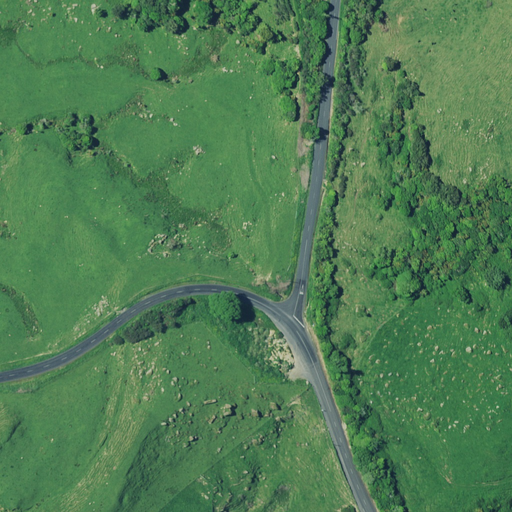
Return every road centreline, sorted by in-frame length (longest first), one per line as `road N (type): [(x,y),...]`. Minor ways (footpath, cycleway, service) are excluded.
road 1 (tertiary): [(297,323),(250,294),(184,288),(139,305),(56,359),(0,371)]
road 2 (unclassified): [(297,323),(335,0)]
road 3 (tertiary): [(370,511),(297,323)]
